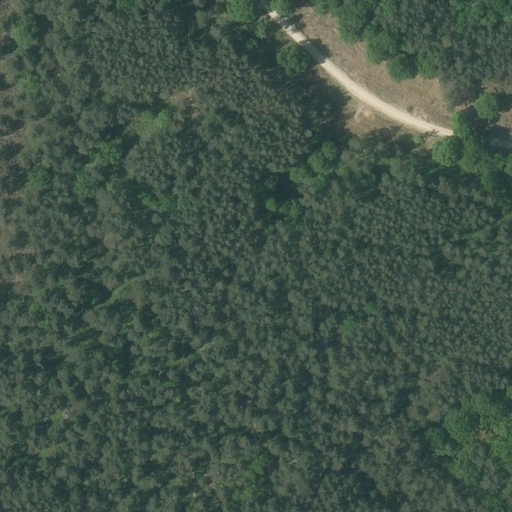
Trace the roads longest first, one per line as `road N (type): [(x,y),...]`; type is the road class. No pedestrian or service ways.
road 1 (track): [(200,0),(188,110),(220,332),(262,455),(262,511)]
road 2 (track): [(511,144),(444,131),(388,108),(332,70),(259,0)]
